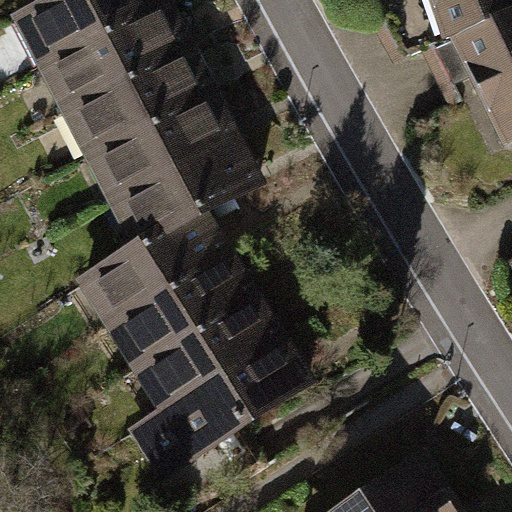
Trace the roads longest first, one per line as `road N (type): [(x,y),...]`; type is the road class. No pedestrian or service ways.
road 1 (residential): [(443,270),(286,0)]
road 2 (residential): [(511,382),(443,270)]
